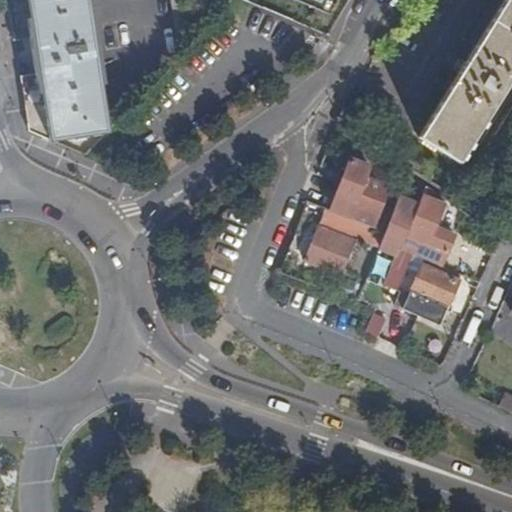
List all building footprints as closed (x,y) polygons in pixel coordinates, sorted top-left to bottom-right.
[(10,0),(17,43),(31,41),(36,75),(99,68),(102,67),(96,28),(91,28),(87,0),(10,0)] [(334,0),(288,0),(325,16),(334,0)] [(511,0),(509,0),(468,66),(463,63),(459,67),(456,72),(462,76),(421,141),(462,166),(511,86),(511,0)] [(36,75),(22,77),(25,99),(101,87),(99,68),(36,75)] [(101,87),(25,99),(28,129),(87,156),(108,134),(105,116),(109,115),(106,99),(103,100),(101,87)] [(337,189),(328,213),(374,231),(390,191),(368,183),(372,171),(352,163),(342,191),(337,189)] [(447,209),(450,204),(428,191),(414,225),(403,253),(415,258),(427,263),(444,271),(457,240),(438,231),(447,209)] [(452,211),(447,209),(438,231),(457,240),(459,235),(445,229),(452,211)] [(374,231),(328,213),(324,224),(383,247),(387,236),(374,231)] [(356,245),(321,231),(308,266),(342,279),(356,245)] [(415,258),(403,253),(388,290),(399,295),(415,258)] [(444,271),(427,263),(425,269),(441,276),(444,271)] [(414,295),(450,311),(461,285),(441,276),(425,269),(414,295)] [(446,316),(447,316),(450,311),(414,295),(412,301),(446,316)] [(441,328),(446,316),(412,301),(402,297),(397,309),(441,328)] [(511,412),(511,396),(508,394),(501,408),(511,412)]
